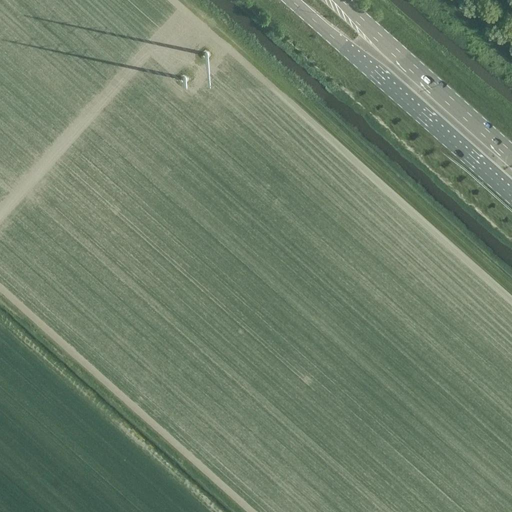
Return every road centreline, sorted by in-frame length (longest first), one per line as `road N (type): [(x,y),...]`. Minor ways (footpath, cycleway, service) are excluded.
road 1 (primary): [(293,0),(511,196)]
road 2 (primary): [(511,153),(341,0)]
